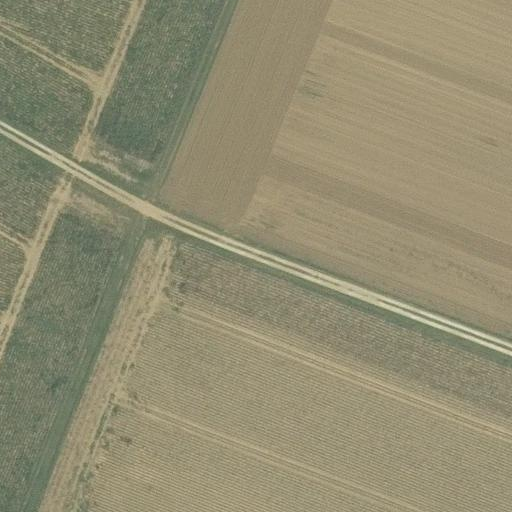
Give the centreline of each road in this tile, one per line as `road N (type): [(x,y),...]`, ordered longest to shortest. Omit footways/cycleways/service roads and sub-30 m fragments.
road 1 (track): [(511,353),(143,213),(0,126)]
road 2 (track): [(25,511),(143,213)]
road 3 (track): [(229,0),(143,213)]
